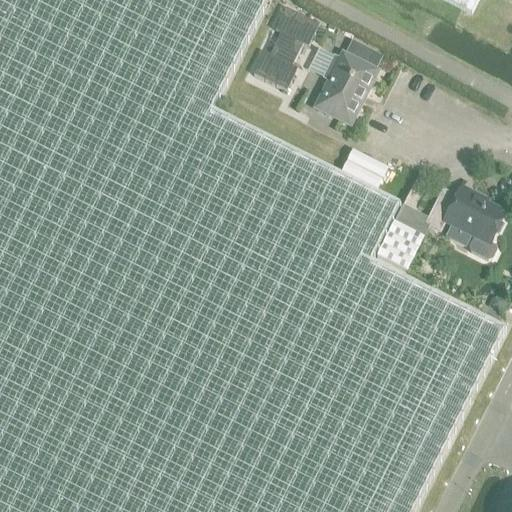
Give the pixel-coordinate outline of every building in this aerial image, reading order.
[(0,0),(0,511),(414,511),(504,335),(370,267),(399,210),(211,116),(269,0),(0,0)] [(436,0),(470,17),(478,0),(436,0)] [(264,57),(253,79),(286,95),(297,73),(291,70),(302,48),(308,51),(318,29),(285,12),(274,35),(280,37),(269,59),(264,57)] [(318,111),(349,126),(374,76),(381,60),(352,45),(344,61),(343,61),(341,65),(334,61),(324,82),(331,85),(318,111)] [(440,235),(444,226),(474,241),(469,251),(470,256),(487,264),(491,263),(495,254),(494,250),(490,248),(506,216),(485,206),(484,208),(458,195),(456,199),(442,192),(425,227),(440,235)] [(409,270),(427,233),(412,226),(409,233),(395,226),(389,238),(388,237),(376,261),(406,276),(409,270)]
